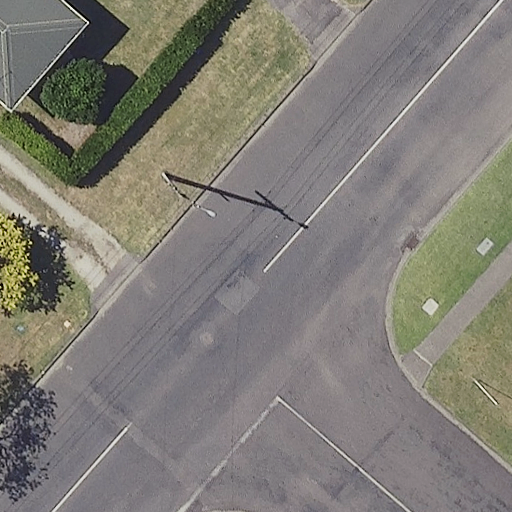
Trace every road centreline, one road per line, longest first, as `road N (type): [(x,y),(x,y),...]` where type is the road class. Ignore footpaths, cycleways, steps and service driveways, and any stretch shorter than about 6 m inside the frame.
road 1 (tertiary): [(208,335),(502,0)]
road 2 (residential): [(408,511),(208,335)]
road 3 (tertiary): [(54,511),(208,335)]
